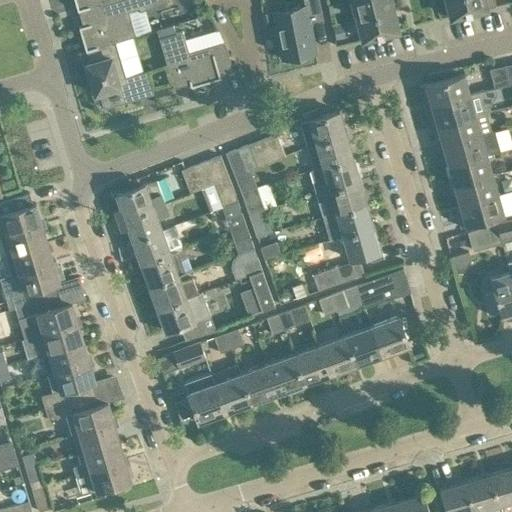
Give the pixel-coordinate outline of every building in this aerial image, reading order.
[(75,0),(78,10),(78,9),(109,0),(75,0)] [(109,0),(78,9),(82,24),(85,33),(81,34),(86,50),(115,41),(138,34),(130,10),(141,7),(141,9),(170,1),(169,0),(109,0)] [(303,0),(305,5),(274,12),(283,58),(315,51),(309,21),(323,18),(319,0),(303,0)] [(353,0),(358,18),(393,9),(390,0),(353,0)] [(496,5),(494,0),(446,0),(451,16),(486,8),(496,5)] [(363,38),(398,30),(393,9),(358,18),(363,38)] [(335,39),(348,37),(345,23),(332,25),(335,39)] [(183,30),(176,32),(173,24),(156,29),(159,37),(174,87),(190,82),(191,85),(209,80),(218,78),(220,77),(220,76),(219,73),(233,69),(225,41),(189,51),(183,30)] [(115,41),(86,50),(90,62),(88,62),(87,63),(87,65),(90,74),(95,92),(99,91),(103,108),(153,93),(146,69),(125,75),(115,41)] [(490,68),(494,88),(496,87),(510,84),(505,65),(498,66),(494,67),(490,68)] [(420,85),(426,106),(470,93),(464,73),(458,74),(456,67),(428,73),(430,82),(420,85)] [(432,126),(437,124),(476,113),(491,109),(490,105),(497,93),(496,87),(494,88),(470,93),(426,106),(432,126)] [(305,120),(300,122),(306,141),(307,145),(346,134),(340,110),(322,115),(319,108),(303,114),(305,120)] [(476,113),(437,124),(441,137),(436,139),(439,146),(481,133),(476,113)] [(449,164),(487,153),(500,150),(495,130),(481,133),(439,146),(441,153),(445,151),(449,164)] [(276,132),(271,134),(261,138),(270,161),(285,155),(276,132)] [(346,134),(307,145),(313,168),(353,157),(346,134)] [(249,142),(258,165),(270,161),(261,138),(249,142)] [(246,170),(250,168),(258,165),(249,142),(237,147),(246,170)] [(226,152),(233,170),(235,175),(246,170),(237,147),(226,152)] [(448,179),(450,186),(493,173),(487,153),(449,164),(452,177),(448,179)] [(229,177),(220,154),(208,158),(217,182),(229,177)] [(309,170),(316,193),(360,180),(353,157),(313,168),(309,170)] [(208,158),(196,163),(206,186),(213,183),(217,182),(208,158)] [(182,169),(189,188),(190,192),(199,188),(206,186),(196,163),(182,169)] [(246,170),(235,175),(239,186),(255,180),(250,168),(246,170)] [(456,192),(460,204),(498,193),(493,173),(450,186),(452,193),(456,192)] [(238,200),(234,188),(229,177),(217,182),(213,183),(222,206),(238,200)] [(114,210),(118,219),(165,202),(156,179),(116,194),(121,208),(114,210)] [(366,203),(360,180),(316,193),(322,216),(366,203)] [(257,186),(241,192),(249,214),(265,209),(257,186)] [(36,203),(33,204),(30,192),(10,198),(0,200),(0,231),(1,236),(42,223),(36,203)] [(459,218),(461,226),(462,227),(504,214),(498,193),(460,204),(463,217),(459,218)] [(165,202),(118,219),(121,229),(128,226),(133,239),(161,229),(156,216),(168,211),(165,202)] [(373,226),(366,203),(322,216),(329,239),(373,226)] [(257,237),(267,233),(273,231),(265,209),(249,214),(257,237)] [(226,218),(230,231),(246,225),(242,212),(226,218)] [(511,229),(511,217),(496,221),(496,223),(499,233),(511,229)] [(7,255),(48,243),(42,223),(1,236),(7,254),(7,255)] [(473,249),(501,241),(499,233),(496,223),(468,231),(472,243),(473,249)] [(141,262),(181,247),(173,225),(161,229),(133,239),(141,262)] [(250,236),(246,225),(230,231),(234,242),(238,253),(254,247),(250,236)] [(334,266),(311,273),(315,288),(363,274),(358,256),(380,250),(373,226),(329,239),(327,240),(334,266)] [(260,247),(265,259),(281,253),(276,241),(260,247)] [(48,243),(7,255),(13,273),(54,261),(48,243)] [(184,246),(181,247),(141,262),(149,284),(177,274),(192,269),(184,246)] [(468,251),(452,255),(456,272),(465,270),(471,259),(468,251)] [(248,274),(262,270),(258,258),(243,263),(247,275),(248,274)] [(19,295),(12,297),(15,307),(59,294),(56,282),(59,280),(59,278),(64,277),(61,264),(55,266),(54,261),(13,273),(19,295)] [(511,275),(508,261),(507,262),(509,271),(490,277),(493,290),(484,293),(490,314),(500,311),(501,316),(511,312),(511,275)] [(364,307),(410,292),(403,268),(356,285),(364,307)] [(256,295),(262,310),(275,305),(269,290),(262,270),(248,274),(253,287),(256,295)] [(177,274),(149,284),(157,307),(197,292),(192,277),(180,282),(177,274)] [(331,294),(337,309),(348,305),(342,290),(331,294)] [(197,292),(157,307),(165,330),(180,325),(210,314),(202,291),(197,292)] [(62,305),(59,294),(15,307),(19,320),(25,339),(28,338),(78,322),(72,302),(62,305)] [(324,314),(337,309),(331,294),(318,298),(324,314)] [(291,308),(278,313),(284,329),(297,325),(291,308)] [(273,333),(284,329),(278,313),(267,317),(273,333)] [(371,325),(382,354),(409,344),(398,315),(371,325)] [(39,343),(43,354),(84,342),(78,322),(28,338),(30,345),(39,343)] [(382,354),(371,325),(345,334),(356,363),(382,354)] [(238,328),(226,332),(232,348),(243,343),(238,328)] [(226,332),(214,336),(220,352),(232,348),(226,332)] [(319,344),(330,373),(356,363),(345,334),(319,344)] [(205,357),(200,341),(173,351),(179,367),(205,357)] [(90,361),(84,342),(43,354),(34,356),(35,362),(30,370),(32,377),(49,373),(90,361)] [(319,344),(293,353),(303,382),(330,373),(319,344)] [(267,363),(277,392),(303,382),(293,353),(267,363)] [(95,380),(90,361),(49,373),(54,393),(41,397),(45,409),(95,394),(92,381),(95,380)] [(230,376),(214,381),(225,411),(251,401),(241,372),(237,363),(227,367),(230,376)] [(241,372),(251,401),(277,392),(267,363),(241,372)] [(0,381),(11,378),(7,365),(0,366),(0,381)] [(211,372),(184,382),(188,391),(195,411),(198,420),(200,420),(201,423),(216,417),(215,414),(225,411),(214,381),(212,373),(211,372)] [(72,434),(114,421),(108,401),(98,404),(95,394),(45,409),(48,421),(66,415),(72,434)] [(78,453),(120,440),(114,421),(72,434),(78,453)] [(76,476),(126,461),(120,440),(78,453),(81,463),(73,466),(76,476)] [(0,457),(14,453),(11,442),(0,444),(0,457)] [(22,455),(26,468),(37,465),(33,452),(22,455)] [(0,470),(18,465),(14,453),(0,457),(0,470)] [(126,461),(76,476),(78,485),(86,482),(89,491),(113,484),(115,492),(132,487),(130,479),(131,479),(126,461)] [(37,465),(26,468),(30,481),(42,477),(39,468),(38,468),(37,465)] [(511,466),(491,473),(500,503),(511,499),(511,466)] [(500,503),(491,473),(465,480),(474,511),(500,503)] [(23,482),(22,478),(21,475),(14,477),(15,484),(23,482)] [(439,488),(445,507),(446,511),(470,511),(474,511),(465,480),(439,488)] [(32,489),(33,491),(39,510),(52,506),(46,485),(45,485),(32,489)] [(429,511),(430,511),(424,492),(398,500),(401,511),(429,511)] [(32,511),(29,500),(2,508),(3,511),(32,511)] [(401,511),(398,500),(373,507),(374,511),(401,511)]
